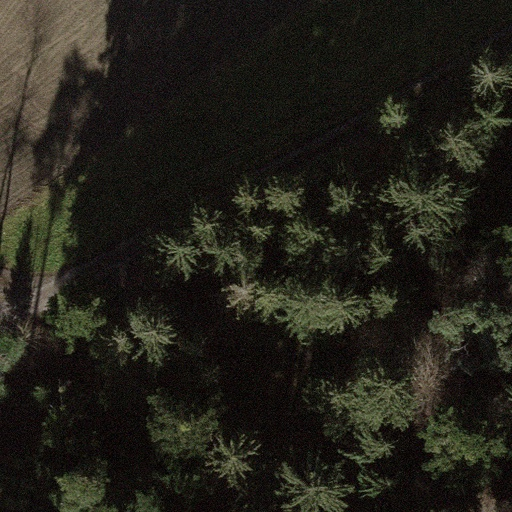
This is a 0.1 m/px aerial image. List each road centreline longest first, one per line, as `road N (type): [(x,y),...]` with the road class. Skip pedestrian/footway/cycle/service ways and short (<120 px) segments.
road 1 (track): [(511,27),(52,279),(0,316)]
road 2 (track): [(511,385),(0,270)]
